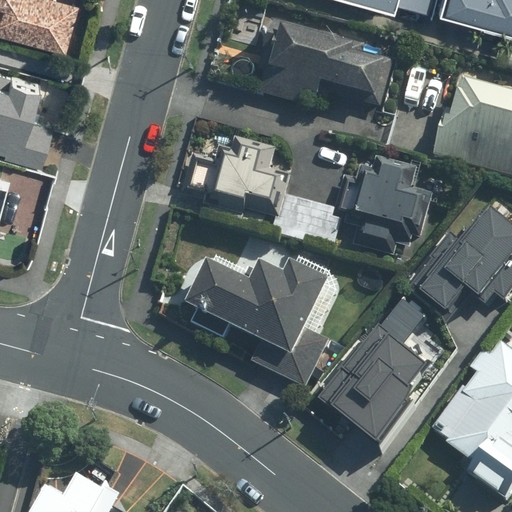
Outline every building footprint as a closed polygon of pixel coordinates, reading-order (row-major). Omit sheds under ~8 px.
[(0,0),(0,35),(67,50),(71,31),(78,0),(0,0)] [(359,0),(388,8),(390,0),(359,0)] [(511,0),(438,0),(435,11),(511,30),(511,0)] [(302,107),(307,88),(378,108),(391,65),(361,57),(363,49),(272,23),(257,73),(266,75),(260,95),(302,107)] [(37,85),(0,73),(0,154),(40,166),(52,126),(27,119),(37,85)] [(511,95),(456,80),(434,159),(511,180),(511,95)] [(236,144),(233,158),(218,154),(215,164),(196,159),(188,194),(269,215),(278,180),(268,177),(274,154),(236,144)] [(377,164),(374,175),(361,172),(358,183),(344,180),(334,219),(348,222),(346,231),(361,235),(358,248),(392,257),(396,243),(411,247),(413,241),(422,243),(433,204),(411,198),(417,175),(377,164)] [(477,310),(489,295),(499,302),(511,286),(511,240),(488,220),(463,249),(451,240),(407,292),(444,324),(465,300),(477,310)] [(184,313),(291,366),(328,291),(288,271),(282,284),(258,272),(248,292),(205,271),(184,313)] [(402,299),(321,396),(383,447),(426,395),(416,388),(432,369),(402,345),(425,318),(402,299)] [(469,374),(477,379),(435,438),(476,467),(467,480),(506,508),(511,499),(511,357),(499,348),(491,360),(483,355),(469,374)] [(119,500),(77,476),(56,511),(113,511),(119,500)]
